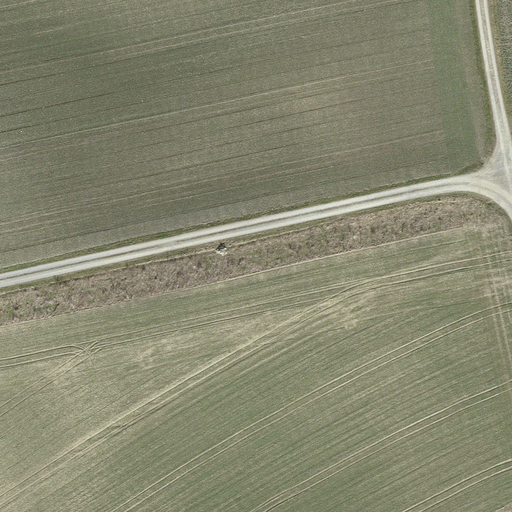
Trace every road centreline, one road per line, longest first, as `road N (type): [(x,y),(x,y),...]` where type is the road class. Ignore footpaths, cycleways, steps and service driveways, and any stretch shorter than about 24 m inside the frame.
road 1 (track): [(506,178),(0,284)]
road 2 (track): [(506,178),(491,0)]
